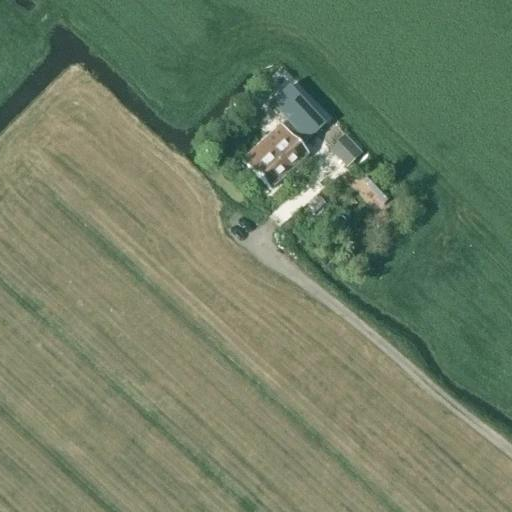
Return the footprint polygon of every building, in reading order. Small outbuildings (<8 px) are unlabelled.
[(292,84),(283,76),(275,84),(284,93),(292,84)] [(278,101),(269,92),(262,100),(270,108),(278,101)] [(289,127),(297,119),(281,104),(274,112),(289,127)] [(340,131),(320,111),(304,126),(324,146),(340,131)] [(252,173),(269,191),(307,156),(281,128),(241,163),(251,173),(252,173)] [(361,154),(344,137),(328,151),(345,169),(361,154)] [(390,236),(383,227),(373,235),(380,244),(390,236)]
